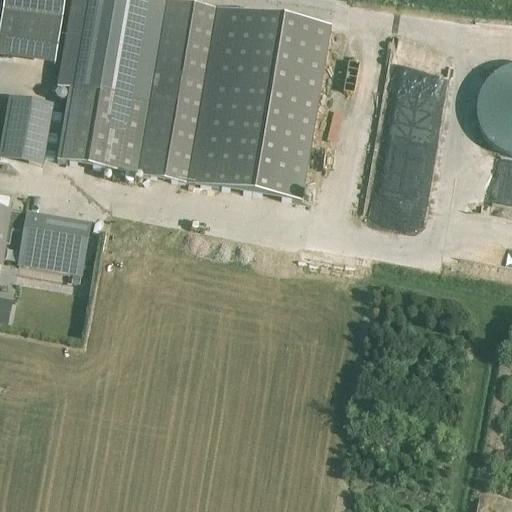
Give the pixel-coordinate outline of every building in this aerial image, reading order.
[(0,0),(0,59),(55,65),(60,0),(0,0)] [(146,104),(70,92),(58,165),(298,206),(328,31),(163,3),(146,104)] [(511,72),(477,75),(485,157),(511,154),(511,72)] [(83,279),(91,227),(25,216),(25,219),(9,216),(9,215),(8,215),(10,203),(11,203),(11,201),(0,199),(0,266),(1,267),(4,248),(9,249),(11,235),(22,237),(17,269),(83,279)] [(15,303),(0,299),(0,326),(10,329),(15,303)]
